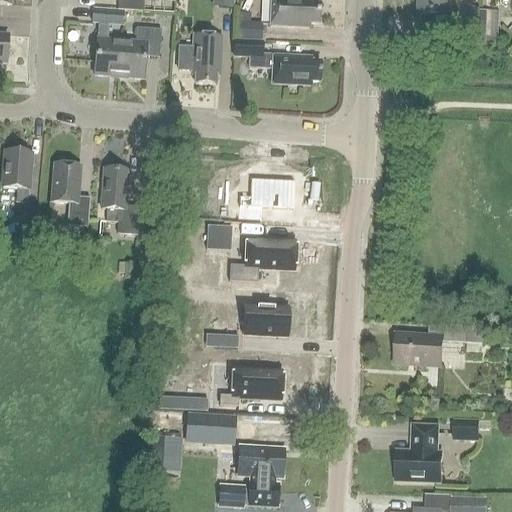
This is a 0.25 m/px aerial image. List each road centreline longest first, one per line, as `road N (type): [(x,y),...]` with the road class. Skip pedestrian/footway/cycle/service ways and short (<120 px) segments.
road 1 (tertiary): [(338,511),(364,135)]
road 2 (residential): [(364,135),(102,118),(51,100)]
road 3 (tertiary): [(364,135),(368,0)]
